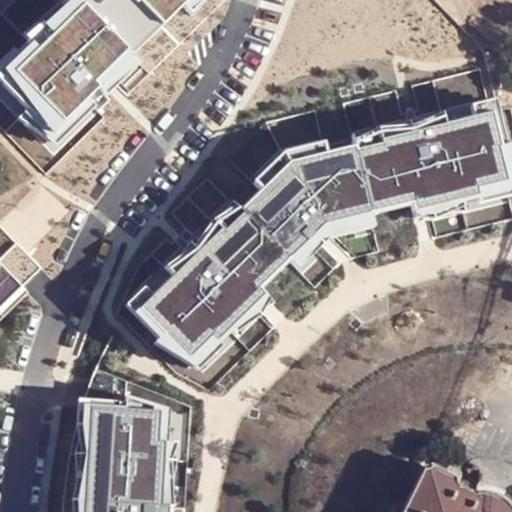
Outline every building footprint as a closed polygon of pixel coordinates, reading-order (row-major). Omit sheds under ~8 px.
[(67,0),(0,62),(0,80),(38,133),(174,0),(67,0)] [(286,154),(127,305),(186,362),(320,223),(498,178),(483,108),(286,154)] [(0,291),(20,270),(0,252),(0,291)] [(156,511),(162,403),(75,393),(74,511),(156,511)] [(422,467),(401,511),(511,511),(511,508),(511,507),(502,499),(489,493),(476,491),(475,493),(458,485),(459,484),(458,483),(455,481),(456,477),(430,463),(427,467),(422,467)]
